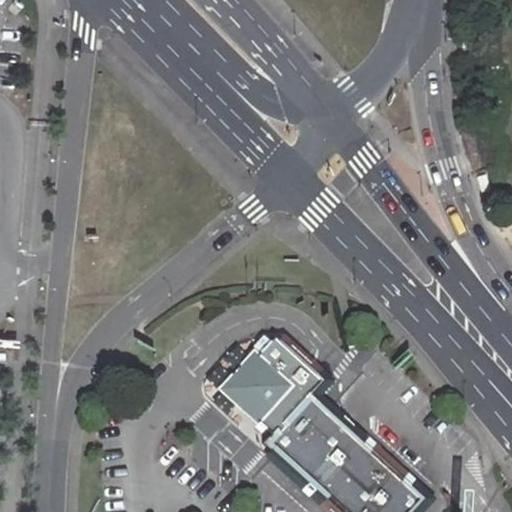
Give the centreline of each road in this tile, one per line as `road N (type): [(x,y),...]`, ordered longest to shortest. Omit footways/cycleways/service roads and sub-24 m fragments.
road 1 (unclassified): [(87,0),(51,363),(50,469)]
road 2 (unclassified): [(50,469),(84,361),(288,177)]
road 3 (secondary): [(288,177),(511,400)]
road 4 (secondary): [(511,293),(465,224),(443,170),(413,25)]
road 5 (secondary): [(511,340),(337,121)]
road 6 (secondary): [(118,0),(288,177)]
road 7 (secondary): [(145,0),(177,17),(249,89),(337,121)]
road 8 (secondary): [(337,121),(225,0)]
road 9 (secondary): [(337,121),(413,25)]
